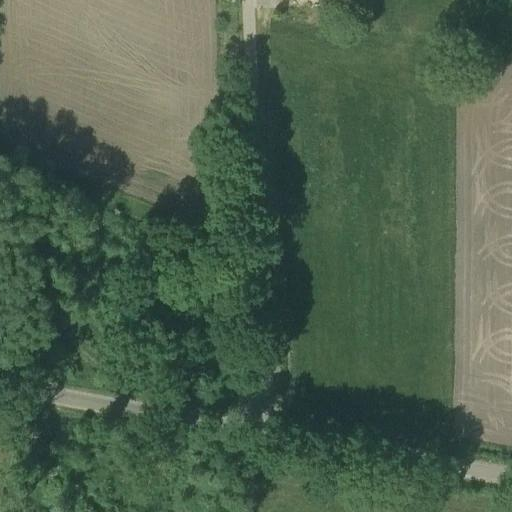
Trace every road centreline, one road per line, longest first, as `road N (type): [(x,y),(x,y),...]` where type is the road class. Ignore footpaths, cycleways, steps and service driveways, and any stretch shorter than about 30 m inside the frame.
road 1 (unclassified): [(264,433),(243,0)]
road 2 (unclassified): [(264,433),(0,383)]
road 3 (unclassified): [(511,476),(264,433)]
